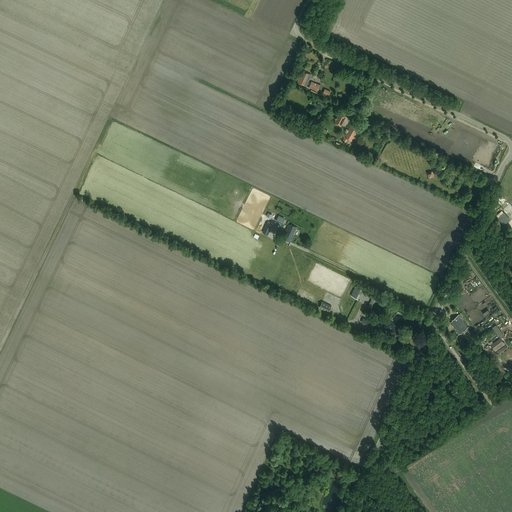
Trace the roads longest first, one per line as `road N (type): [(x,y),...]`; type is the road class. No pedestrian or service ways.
road 1 (unclassified): [(349,511),(511,155)]
road 2 (unclassified): [(511,146),(303,39),(296,29),(307,0)]
road 3 (unknown): [(436,314),(271,236)]
road 4 (track): [(495,182),(383,129)]
